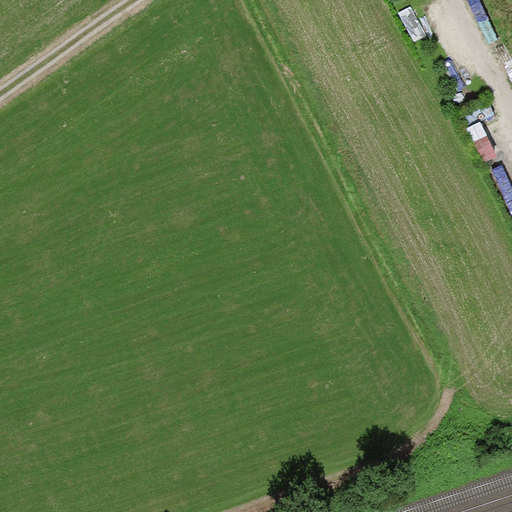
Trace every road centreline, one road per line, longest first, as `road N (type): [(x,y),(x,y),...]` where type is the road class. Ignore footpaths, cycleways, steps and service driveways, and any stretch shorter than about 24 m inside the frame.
road 1 (track): [(132,0),(0,94)]
road 2 (track): [(458,0),(511,109)]
